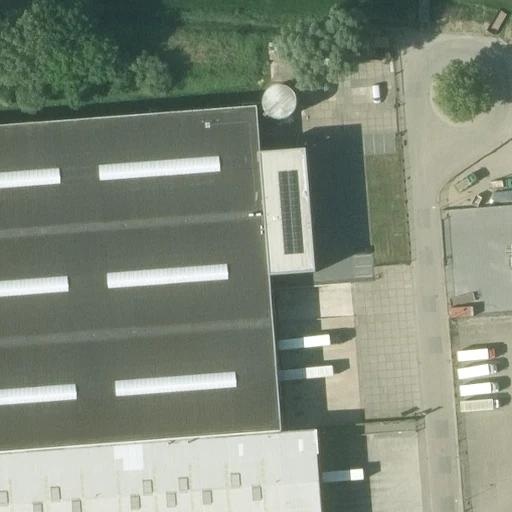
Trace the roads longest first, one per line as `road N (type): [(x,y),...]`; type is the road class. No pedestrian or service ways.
road 1 (unclassified): [(445,511),(421,185),(433,153)]
road 2 (unclassified): [(433,153),(489,125),(501,92),(492,69),(458,55),(433,65),(421,102)]
